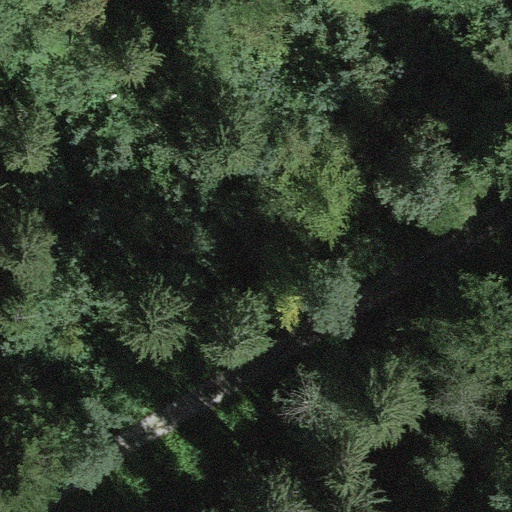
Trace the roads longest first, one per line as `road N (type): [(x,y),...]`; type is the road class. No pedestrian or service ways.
road 1 (track): [(511,187),(388,289),(0,510)]
road 2 (track): [(0,120),(68,0)]
